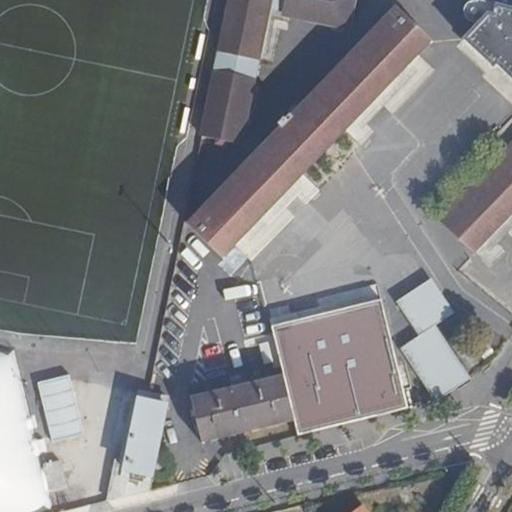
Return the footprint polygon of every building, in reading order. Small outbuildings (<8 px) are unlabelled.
[(232,0),(205,144),(240,153),(245,128),(249,110),(260,61),(271,9),(281,11),(280,16),(292,19),(331,26),(345,29),(349,30),(350,30),(356,0),(232,0)] [(464,38),(491,64),(494,60),(511,76),(511,4),(495,0),(491,0),(474,20),(460,35),(464,38)] [(491,0),(466,0),(464,2),(463,6),(463,11),(465,15),(469,19),(474,20),(491,0)] [(435,41),(403,10),(193,226),(207,239),(225,258),(236,246),(304,176),(347,132),(420,57),(435,41)] [(511,140),(507,146),(437,219),(474,254),(511,213),(511,140)] [(384,301),(272,326),(282,365),(284,373),(294,421),(297,435),(408,411),(384,301)] [(294,421),(284,373),(193,395),(187,396),(199,443),(219,438),(294,421)] [(53,443),(85,435),(71,375),(39,383),(53,443)] [(107,501),(125,496),(149,491),(162,427),(169,396),(148,393),(137,390),(136,396),(134,396),(120,461),(114,459),(107,501)] [(68,489),(62,460),(44,465),(51,493),(68,489)]
